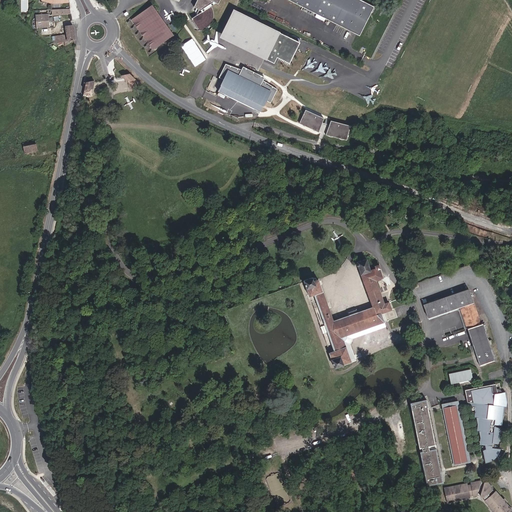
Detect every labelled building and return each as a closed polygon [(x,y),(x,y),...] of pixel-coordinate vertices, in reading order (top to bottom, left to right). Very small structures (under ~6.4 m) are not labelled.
[(199,0),(196,8),(200,10),(197,15),(199,16),(196,22),(197,24),(196,25),(201,33),(207,32),(210,31),(210,29),(213,26),(215,27),(217,23),(218,19),(218,13),(217,7),(219,5),(220,4),(223,5),(225,0),(199,0)] [(289,0),(319,15),(327,20),(361,37),(376,8),(360,0),(289,0)] [(172,34),(150,3),(129,17),(151,49),(172,34)] [(303,44),(234,9),(220,38),(267,61),(268,58),(276,62),(275,64),(276,65),(279,59),(292,65),(303,44)] [(36,16),(38,29),(50,27),(49,15),(36,16)] [(55,41),(75,40),(72,22),(66,23),(67,33),(54,34),(55,41)] [(246,73),(230,67),(223,80),(227,83),(221,94),(262,115),(268,105),(273,106),(280,93),(267,84),(269,80),(248,69),(246,73)] [(140,83),(128,73),(122,74),(127,81),(130,82),(130,86),(140,83)] [(92,88),(94,80),(85,82),(82,95),(91,93),(90,88),(92,88)] [(325,119),(308,111),(302,125),(325,135),(347,141),(352,127),(332,122),(331,126),(324,123),(325,119)] [(36,144),(33,144),(19,147),(20,151),(24,151),(24,154),(37,151),(36,144)] [(313,278),(303,282),(309,297),(314,295),(319,307),(314,308),(325,341),(329,339),(334,351),(329,353),(334,369),(352,362),(344,342),(347,336),(385,321),(381,312),(391,307),(389,301),(385,303),(376,279),(375,277),(379,275),(377,269),(380,268),(382,267),(380,263),(376,265),(376,266),(371,268),(367,258),(357,262),(357,265),(359,264),(375,306),(360,312),(351,315),(335,320),(320,281),(319,279),(317,279),(317,278),(314,279),(313,278)] [(375,277),(376,279),(383,277),(380,268),(377,269),(379,275),(375,277)] [(470,292),(422,307),(426,317),(459,306),(472,340),(479,360),(481,366),(482,366),(495,361),(485,334),(470,292)] [(386,325),(385,321),(347,336),(344,342),(352,362),(356,360),(350,344),(353,338),(386,325)] [(449,374),(451,383),(472,379),(470,370),(449,374)] [(472,401),(479,434),(499,430),(499,427),(492,426),(493,422),(499,422),(502,402),(506,402),(504,390),(495,392),(495,387),(492,388),(491,384),(463,390),(465,402),(472,401)] [(425,400),(410,403),(419,448),(421,448),(422,451),(420,452),(426,486),(442,483),(435,449),(429,450),(428,447),(435,445),(425,400)] [(444,409),(450,440),(462,438),(455,406),(444,409)] [(397,452),(406,450),(401,425),(392,427),(397,452)] [(499,430),(479,434),(484,463),(486,463),(492,460),(496,457),(498,453),(500,448),(497,448),(493,446),(493,443),(496,442),(498,437),(499,430)] [(462,438),(450,440),(455,463),(467,461),(462,438)] [(467,486),(466,484),(444,489),(447,501),(469,496),(469,494),(472,493),(473,495),(476,495),(478,490),(482,492),(480,494),(482,496),(483,496),(486,498),(485,499),(492,507),(491,509),(493,511),(495,511),(496,511),(511,511),(511,510),(511,508),(506,501),(507,500),(504,497),(503,498),(496,491),(494,492),(491,489),(492,487),(487,481),(486,484),(484,484),(479,481),(470,483),(471,485),(467,486)]
